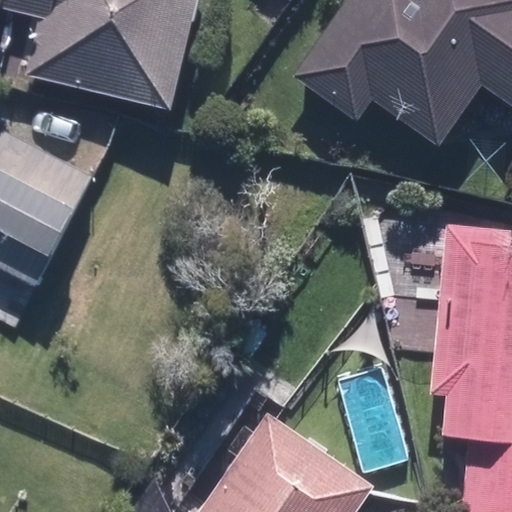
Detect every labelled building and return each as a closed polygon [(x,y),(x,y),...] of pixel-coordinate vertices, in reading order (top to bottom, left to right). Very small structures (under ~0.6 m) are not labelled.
[(0,0),(0,15),(30,22),(15,86),(167,123),(196,0),(0,0)] [(511,0),(342,0),(281,82),(354,137),(370,116),(434,164),(480,103),(511,126),(511,0)] [(1,130),(0,130),(0,247),(42,270),(91,178),(1,130)] [(454,511),(511,511),(511,249),(501,249),(503,234),(435,228),(420,399),(440,401),(436,444),(460,446),(454,511)] [(159,511),(146,502),(138,511),(355,511),(368,494),(260,414),(187,511),(159,511)]
